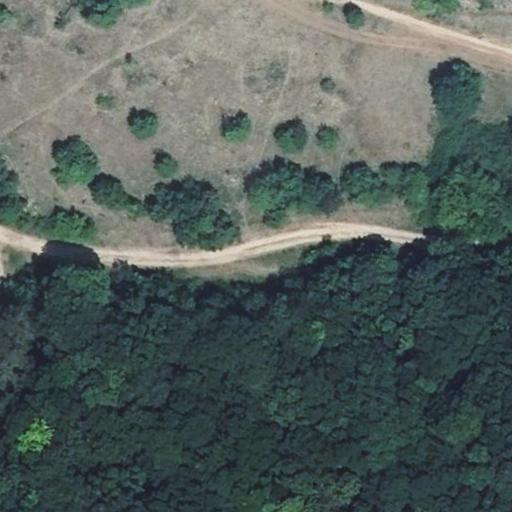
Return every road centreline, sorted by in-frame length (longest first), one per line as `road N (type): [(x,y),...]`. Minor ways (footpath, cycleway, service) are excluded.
road 1 (track): [(0,231),(91,251),(170,254),(336,225),(464,241),(511,238)]
road 2 (track): [(341,0),(511,53)]
